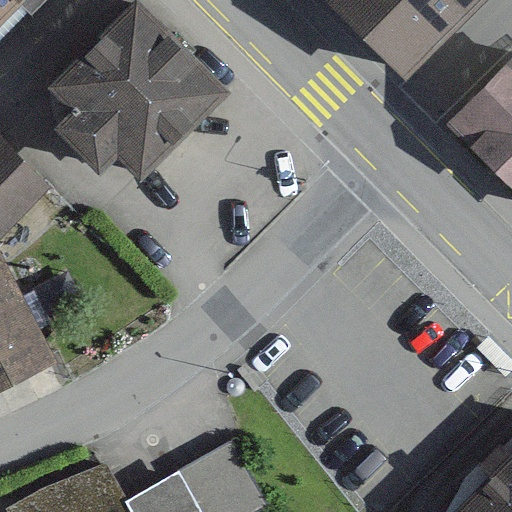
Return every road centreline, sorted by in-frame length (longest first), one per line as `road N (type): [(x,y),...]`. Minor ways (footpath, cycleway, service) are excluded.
road 1 (residential): [(384,149),(278,266),(156,371),(0,445)]
road 2 (secondary): [(238,0),(384,149)]
road 3 (residential): [(511,11),(409,113),(384,149)]
road 4 (secondary): [(384,149),(511,277)]
